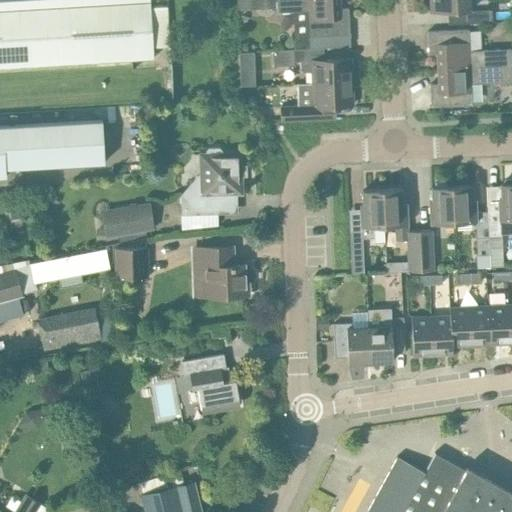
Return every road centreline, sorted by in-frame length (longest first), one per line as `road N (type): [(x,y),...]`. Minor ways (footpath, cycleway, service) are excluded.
road 1 (residential): [(300,412),(298,180),(325,155),(393,148)]
road 2 (residential): [(300,412),(511,378)]
road 3 (residential): [(393,148),(389,0)]
